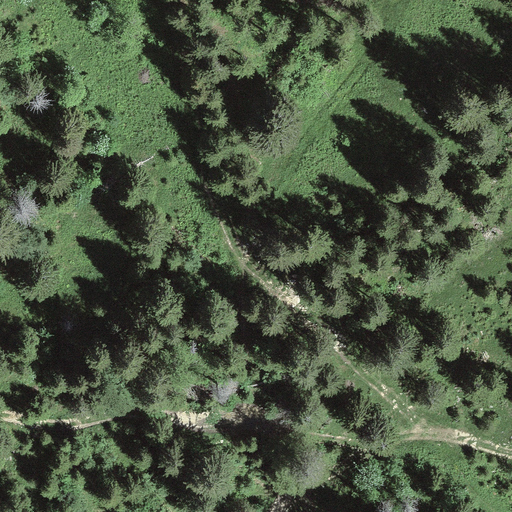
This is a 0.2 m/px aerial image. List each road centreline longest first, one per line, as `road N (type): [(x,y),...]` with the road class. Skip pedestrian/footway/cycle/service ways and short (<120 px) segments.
road 1 (track): [(0,414),(270,423)]
road 2 (track): [(270,423),(366,448),(425,431),(511,452)]
